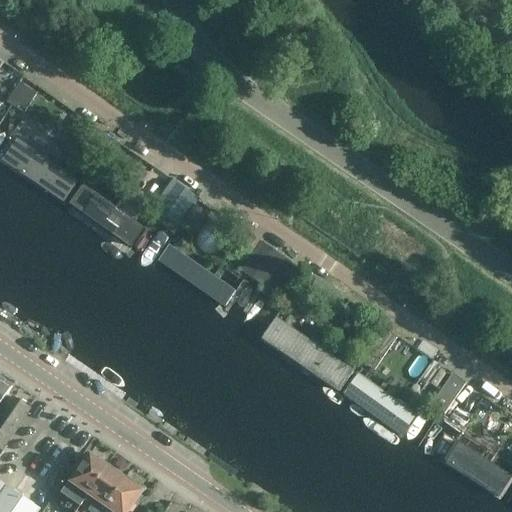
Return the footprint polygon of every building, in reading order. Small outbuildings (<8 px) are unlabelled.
[(30,110),(37,89),(19,82),(11,103),(30,110)] [(17,143),(3,162),(63,203),(76,183),(17,143)] [(181,226),(199,203),(175,184),(157,207),(181,226)] [(141,231),(97,194),(84,210),(128,247),(141,231)] [(270,245),(250,273),(280,293),(299,265),(270,245)] [(234,293),(169,247),(160,260),(225,306),(234,293)] [(351,373),(276,321),(263,340),(338,392),(351,373)] [(451,402),(467,382),(452,371),(437,391),(451,402)] [(415,417),(358,377),(344,396),(401,437),(415,417)] [(0,378),(0,404),(12,387),(0,378)] [(0,449),(1,451),(28,411),(12,399),(0,416),(0,449)] [(458,443),(445,463),(499,498),(511,478),(458,443)] [(70,485),(72,486),(65,496),(81,508),(107,469),(89,456),(70,485)] [(102,511),(125,481),(107,469),(81,508),(87,511),(102,511)] [(130,511),(143,493),(125,481),(102,511),(130,511)] [(38,511),(40,511),(0,482),(0,511),(38,511)]
